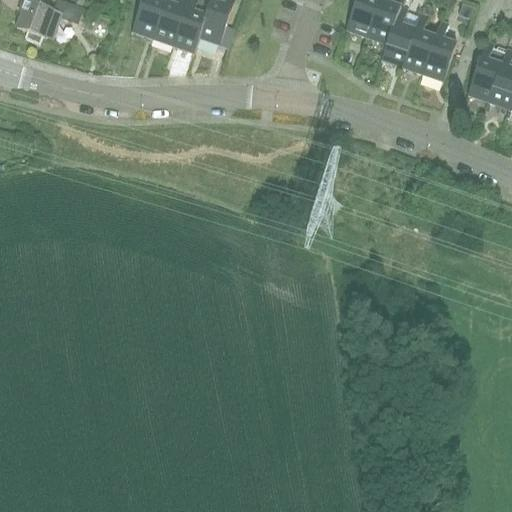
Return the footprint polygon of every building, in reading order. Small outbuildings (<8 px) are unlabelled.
[(152,43),(166,4),(155,0),(144,0),(132,36),(152,43)] [(166,4),(152,43),(172,50),(189,0),(181,0),(178,8),(166,4)] [(189,0),(172,50),(193,58),(198,42),(206,18),(195,14),(199,0),(189,0)] [(212,3),(206,18),(198,42),(219,50),(236,0),(227,0),(225,7),(212,3)] [(365,43),(379,3),(369,0),(357,0),(345,36),(365,43)] [(379,3),(365,43),(385,50),(399,10),(387,6),(389,0),(380,0),(379,3)] [(43,39),(52,42),(59,20),(77,26),(83,11),(56,2),(53,13),(22,3),(19,14),(21,14),(16,30),(27,34),(25,40),(25,41),(40,48),(43,39)] [(399,10),(385,50),(380,66),(401,73),(415,33),(414,33),(402,29),(407,13),(399,10)] [(415,33),(401,73),(422,80),(435,40),(422,36),(428,20),(420,17),(414,33),(415,33)] [(435,40),(422,80),(443,87),(457,48),(443,43),(448,27),(441,24),(435,41),(435,40)] [(488,105),(505,57),(492,52),(494,48),(486,45),(468,97),(488,105)] [(505,57),(488,105),(508,111),(511,99),(511,72),(508,71),(511,60),(511,54),(507,52),(505,57)]
